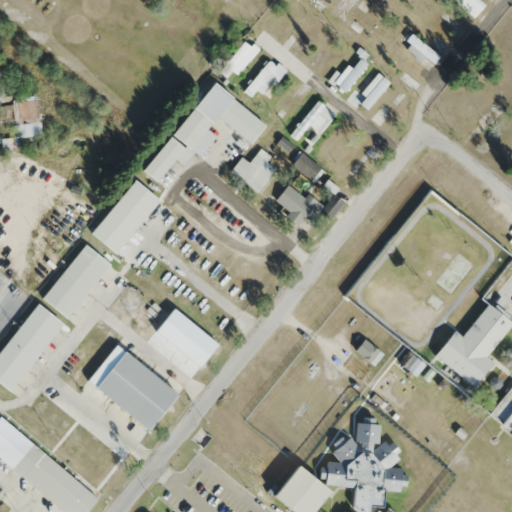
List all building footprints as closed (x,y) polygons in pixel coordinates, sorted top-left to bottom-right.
[(455,0),(473,17),(483,7),(475,0),(455,0)] [(414,29),(446,54),(455,42),(424,17),(414,29)] [(337,37),(362,56),(371,43),(346,24),(337,37)] [(235,84),(256,49),(241,39),(220,75),(235,84)] [(429,71),(439,62),(424,45),(414,54),(429,71)] [(388,66),(415,90),(425,79),(397,55),(388,66)] [(254,101),(282,71),(271,60),(242,90),(254,101)] [(340,75),(335,71),(327,82),(343,94),(366,65),(359,60),(351,69),(347,66),(340,75)] [(357,93),(354,91),(348,98),(364,113),(391,83),(377,71),(357,93)] [(143,171),(167,190),(195,155),(198,157),(214,137),(206,130),(216,118),(250,144),(265,125),(212,83),(143,171)] [(490,125),(502,111),(473,87),(461,101),(490,125)] [(373,118),(386,129),(409,99),(399,92),(386,108),(382,105),(373,118)] [(40,136),(36,97),(11,99),(15,138),(40,136)] [(288,134),(296,141),(310,127),(319,135),(335,118),(318,102),(288,134)] [(377,149),(364,139),(342,168),(355,178),(377,149)] [(241,157),(229,172),(256,193),(275,170),(265,162),(269,157),(260,149),(248,164),(241,157)] [(321,170),(300,152),(291,164),(312,182),(321,170)] [(90,235),(115,255),(159,201),(133,180),(90,235)] [(343,203),(334,195),(323,207),(307,194),(304,199),(288,185),(272,203),(298,225),(305,218),(320,230),(343,203)] [(67,319),(107,264),(82,245),(41,301),(67,319)] [(60,323),(34,304),(0,350),(0,386),(9,393),(60,323)] [(461,337),(453,331),(433,357),(473,387),(491,363),(485,358),(511,324),(486,304),(461,337)] [(344,338),(359,321),(347,311),(332,327),(344,338)] [(377,334),(365,323),(349,340),(361,351),(377,334)] [(0,462),(59,511),(87,511),(98,499),(0,419),(0,462)] [(390,511),(382,498),(402,487),(408,476),(392,468),(399,454),(375,441),(381,431),(362,420),(351,440),(345,437),(330,464),(320,470),(331,491),(289,468),(272,501),(293,511),(390,511)]
